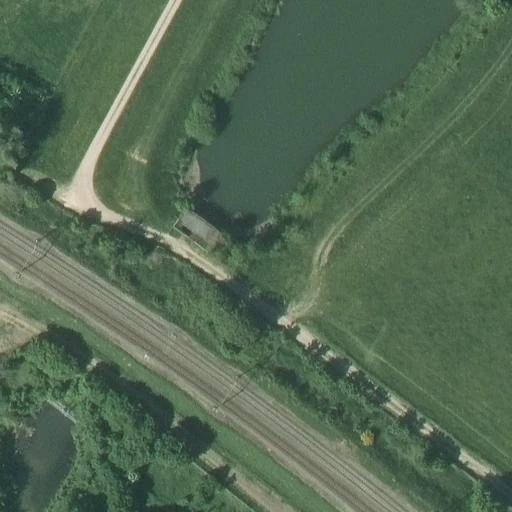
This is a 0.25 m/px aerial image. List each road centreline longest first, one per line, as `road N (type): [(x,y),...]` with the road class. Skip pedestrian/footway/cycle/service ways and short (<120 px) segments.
road 1 (track): [(511,496),(174,245),(68,198),(176,0)]
road 2 (track): [(0,309),(214,460),(272,511)]
